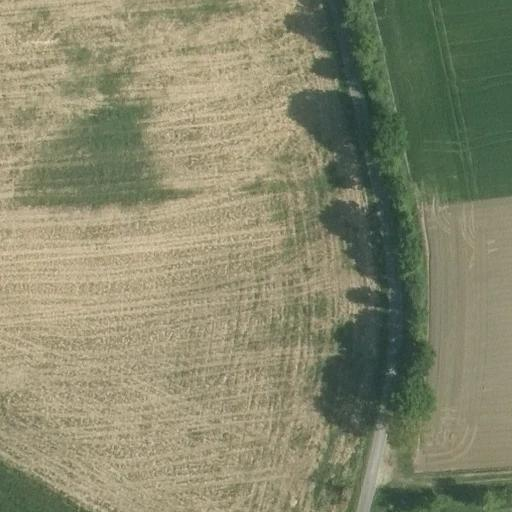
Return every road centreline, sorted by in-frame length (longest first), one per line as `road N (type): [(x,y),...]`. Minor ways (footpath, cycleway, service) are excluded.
road 1 (unclassified): [(358,511),(373,463),(396,298),(391,213),(340,0)]
road 2 (track): [(511,479),(443,484),(369,475)]
